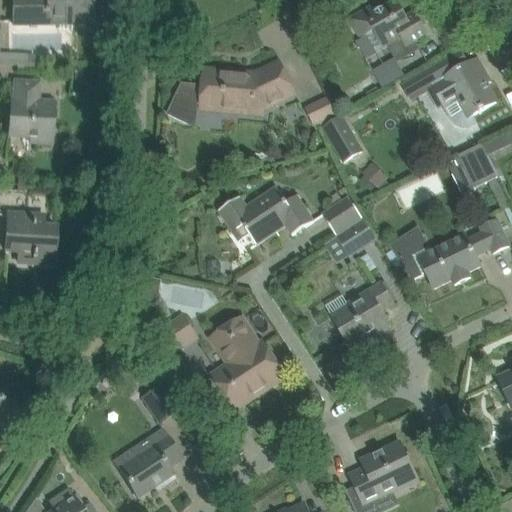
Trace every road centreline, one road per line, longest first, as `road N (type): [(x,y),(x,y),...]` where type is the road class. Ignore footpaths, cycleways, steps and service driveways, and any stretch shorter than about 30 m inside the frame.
road 1 (residential): [(410,390),(387,390),(245,476),(209,511)]
road 2 (residential): [(476,511),(424,400),(410,390)]
road 3 (residential): [(410,390),(430,349),(511,310)]
